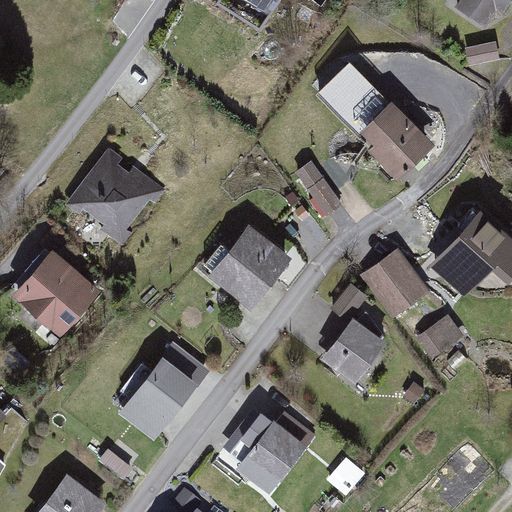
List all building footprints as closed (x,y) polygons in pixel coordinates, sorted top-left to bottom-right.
[(511,0),(475,0),(501,17),(511,0)] [(470,61),(499,58),(497,40),(468,44),(470,61)] [(318,94),(359,132),(390,99),(349,60),(318,94)] [(405,105),(372,131),(408,176),(441,151),(405,105)] [(155,188),(107,152),(69,202),(116,238),(155,188)] [(324,214),(343,202),(314,158),(295,170),(324,214)] [(511,259),(511,237),(489,215),(449,255),(483,289),(511,259)] [(261,233),(222,277),(256,308),(296,264),(261,233)] [(99,288),(55,251),(14,300),(59,337),(99,288)] [(374,270),(393,297),(411,284),(391,258),(374,270)] [(352,316),(370,295),(353,282),(336,303),(352,316)] [(433,356),(465,336),(451,313),(419,332),(433,356)] [(362,317),(327,358),(356,383),(391,342),(362,317)] [(194,382),(163,358),(122,411),(154,435),(194,382)] [(316,441),(284,416),(250,460),(282,485),(316,441)] [(95,511),(103,502),(67,475),(38,511),(95,511)]
